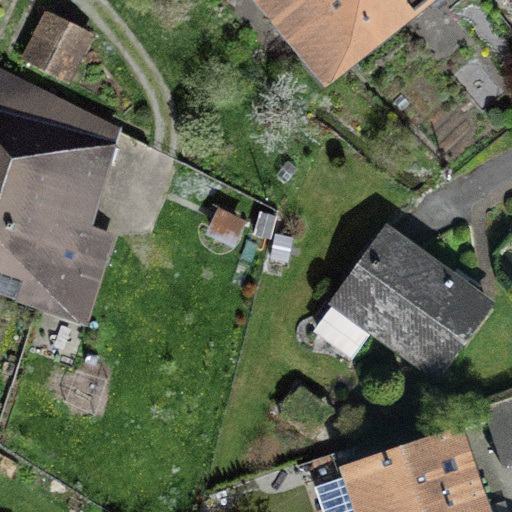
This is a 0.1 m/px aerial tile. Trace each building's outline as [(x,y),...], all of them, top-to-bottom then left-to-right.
[(257,0),(272,18),(294,0),(257,0)] [(294,0),(272,18),(337,98),(457,0),(294,0)] [(88,30),(48,16),(30,67),(70,81),(88,30)] [(139,127),(0,78),(0,303),(69,327),(139,127)] [(388,241),(336,313),(441,390),(494,319),(388,241)] [(365,511),(395,511),(481,482),(465,435),(352,474),(365,511)] [(491,511),(481,482),(395,511),(491,511)]
